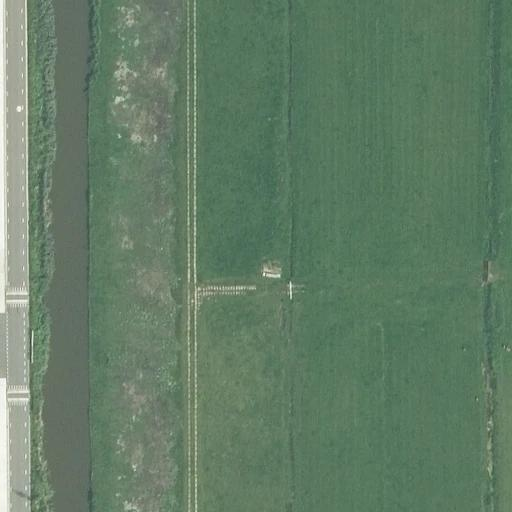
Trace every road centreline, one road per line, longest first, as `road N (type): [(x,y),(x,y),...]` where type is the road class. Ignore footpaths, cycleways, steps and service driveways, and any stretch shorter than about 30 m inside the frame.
road 1 (track): [(511,278),(193,292),(194,511)]
road 2 (tertiary): [(23,345),(20,0)]
road 3 (track): [(193,292),(192,0)]
road 4 (tertiary): [(23,511),(23,345)]
